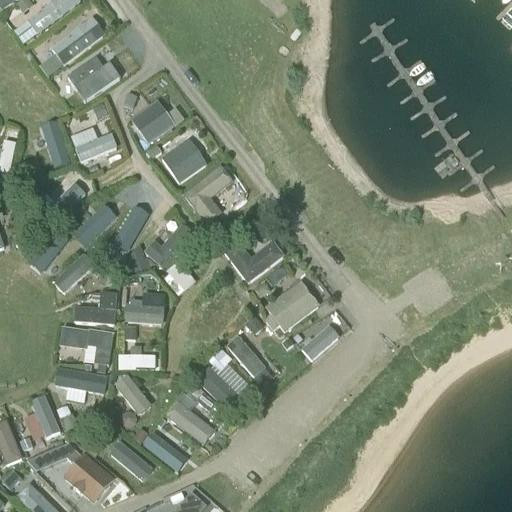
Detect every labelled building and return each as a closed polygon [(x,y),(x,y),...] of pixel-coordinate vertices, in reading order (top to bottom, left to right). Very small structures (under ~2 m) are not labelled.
[(0,0),(0,12),(1,14),(22,0),(0,0)] [(25,0),(17,6),(23,15),(32,9),(25,0)] [(61,0),(24,26),(34,40),(80,8),(74,0),(61,0)] [(49,54),(61,70),(104,40),(92,24),(49,54)] [(84,77),(104,64),(99,56),(79,69),(84,77)] [(65,97),(74,111),(117,82),(107,69),(65,97)] [(136,101),(128,98),(124,109),(132,112),(136,101)] [(155,101),(131,118),(148,143),(173,126),(155,101)] [(97,122),(106,118),(102,109),(94,113),(97,122)] [(90,117),(66,125),(70,136),(94,127),(90,117)] [(119,150),(113,133),(97,139),(94,129),(71,137),(80,163),(119,150)] [(189,137),(161,157),(179,183),(207,163),(189,137)] [(3,141),(0,154),(0,172),(7,174),(14,144),(3,141)] [(157,150),(147,157),(151,163),(161,156),(157,150)] [(57,155),(22,166),(26,177),(61,167),(57,155)] [(220,166),(183,193),(206,224),(221,212),(211,198),(232,182),(220,166)] [(8,188),(10,180),(2,179),(1,187),(8,188)] [(73,189),(47,216),(59,227),(84,201),(73,189)] [(33,202),(32,190),(24,191),(25,203),(33,202)] [(8,196),(6,203),(15,205),(17,198),(8,196)] [(109,211),(80,241),(90,250),(118,220),(109,211)] [(138,214),(119,250),(131,256),(150,220),(138,214)] [(217,224),(208,230),(215,239),(224,233),(217,224)] [(154,244),(144,256),(163,273),(193,239),(181,228),(161,250),(154,244)] [(28,260),(37,269),(61,241),(52,232),(28,260)] [(225,248),(234,241),(230,234),(220,241),(225,248)] [(237,239),(223,251),(247,283),(285,256),(274,241),(251,258),(237,239)] [(99,248),(94,254),(104,263),(110,257),(99,248)] [(147,272),(151,270),(148,261),(144,263),(143,259),(144,258),(141,249),(137,250),(129,260),(135,277),(148,273),(147,272)] [(53,286),(65,297),(91,270),(80,259),(53,286)] [(180,270),(168,279),(180,295),(192,285),(180,270)] [(101,276),(98,286),(110,289),(112,279),(101,276)] [(127,289),(138,287),(137,280),(126,282),(127,289)] [(301,281),(266,307),(285,332),(320,305),(301,281)] [(224,286),(197,311),(218,333),(245,308),(224,286)] [(258,302),(268,295),(263,286),(252,294),(258,302)] [(99,303),(100,295),(92,294),(92,302),(99,303)] [(99,303),(99,312),(76,311),(75,326),(114,329),(117,296),(100,295),(99,303)] [(165,307),(165,298),(144,298),(144,307),(165,307)] [(125,311),(124,326),(163,329),(164,313),(125,311)] [(261,330),(253,320),(244,327),(253,337),(261,330)] [(125,343),(135,343),(135,331),(125,331),(125,343)] [(63,332),(61,347),(86,350),(95,352),(92,367),(97,368),(106,369),(109,370),(111,354),(114,337),(88,334),(88,335),(63,332)] [(327,333),(301,354),(310,365),(336,344),(327,333)] [(297,346),(301,343),(297,338),(293,341),(297,346)] [(228,351),(255,384),(266,375),(239,342),(228,351)] [(288,342),(282,346),(287,353),(293,348),(288,342)] [(210,366),(214,370),(220,376),(227,368),(218,358),(210,366)] [(118,359),(117,373),(156,374),(156,361),(118,359)] [(105,377),(106,369),(97,368),(96,375),(105,377)] [(198,384),(231,418),(243,405),(211,372),(198,384)] [(106,384),(56,376),(54,392),(103,401),(106,384)] [(126,380),(114,389),(138,420),(150,411),(126,380)] [(197,404),(208,413),(214,405),(203,396),(197,404)] [(30,406),(45,445),(58,440),(43,401),(30,406)] [(177,408),(169,419),(205,446),(214,435),(177,408)] [(135,422),(132,417),(127,415),(123,418),(121,423),(123,427),(128,429),(133,427),(135,422)] [(77,429),(72,416),(59,421),(63,434),(77,429)] [(9,427),(0,430),(0,458),(5,472),(23,465),(9,427)] [(140,432),(133,441),(140,446),(146,437),(140,432)] [(20,445),(23,453),(31,449),(28,441),(20,445)] [(143,452),(176,475),(184,463),(152,441),(143,452)] [(97,461),(103,454),(91,444),(85,451),(97,461)] [(57,452),(63,457),(73,467),(81,458),(71,448),(69,447),(57,452)] [(142,487),(151,476),(119,450),(110,460),(142,487)] [(93,506),(112,484),(84,460),(65,482),(93,506)] [(13,474),(2,486),(10,493),(20,481),(13,474)] [(52,511),(30,489),(17,502),(26,511),(52,511)] [(192,497),(178,511),(202,511),(205,510),(192,497)]
